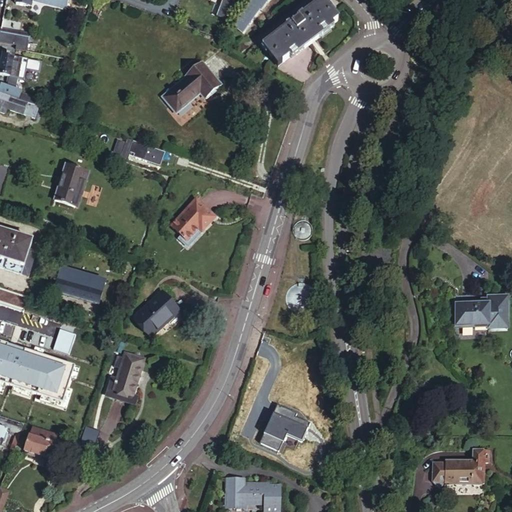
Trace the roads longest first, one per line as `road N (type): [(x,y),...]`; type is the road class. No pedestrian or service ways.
road 1 (residential): [(152,476),(220,393),(308,110),(332,75)]
road 2 (tertiary): [(365,460),(344,235),(361,138),(388,90)]
road 3 (tertiary): [(360,87),(330,211),(333,278),(365,460)]
road 4 (unknown): [(251,302),(173,276),(130,299)]
